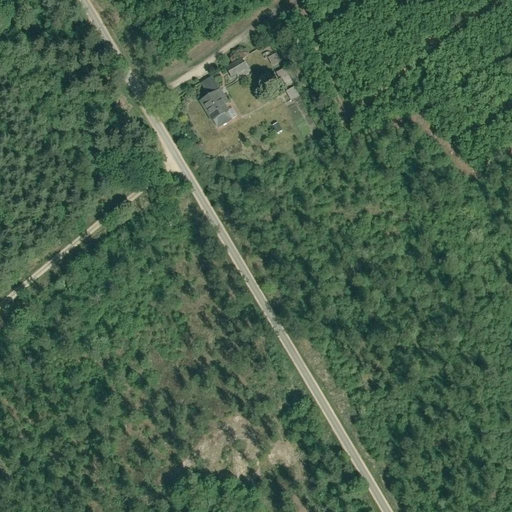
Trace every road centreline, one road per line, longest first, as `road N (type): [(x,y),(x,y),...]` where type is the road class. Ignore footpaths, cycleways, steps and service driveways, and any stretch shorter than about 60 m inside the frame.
road 1 (unclassified): [(83,0),(387,511)]
road 2 (track): [(178,160),(0,310)]
